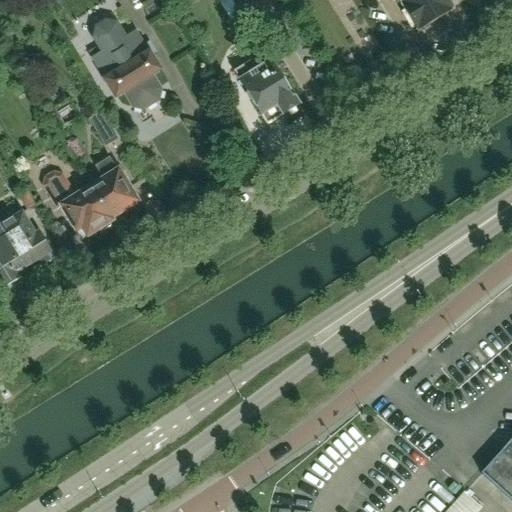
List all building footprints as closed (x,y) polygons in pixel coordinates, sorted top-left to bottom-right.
[(465,3),(462,0),(399,0),(403,7),(402,8),(417,32),(418,31),(419,33),(453,12),(452,11),(465,3)] [(157,72),(134,34),(126,38),(117,24),(107,21),(94,29),(91,40),(93,44),(86,48),(115,97),(122,93),(131,108),(141,110),(155,102),(158,91),(149,76),(157,72)] [(298,106),(271,61),(258,69),(252,61),(234,72),(267,125),(298,106)] [(116,140),(101,115),(90,121),(105,147),(116,140)] [(133,208),(134,205),(136,203),(126,186),(127,181),(123,174),(119,174),(118,172),(117,173),(109,159),(94,168),(101,180),(89,187),(90,189),(110,219),(123,211),(125,213),(133,208)] [(110,219),(90,189),(77,197),(63,174),(53,172),(44,177),(42,185),(57,210),(61,208),(81,240),(98,230),(102,232),(109,228),(109,223),(111,222),(110,219)] [(28,191),(19,197),(26,209),(35,204),(28,191)] [(38,234),(34,236),(21,215),(0,228),(0,231),(23,269),(35,261),(39,268),(53,259),(38,234)] [(23,269),(0,231),(0,297),(1,298),(30,280),(23,269)] [(511,438),(480,474),(511,502),(511,438)] [(480,511),(463,497),(449,511),(480,511)]
